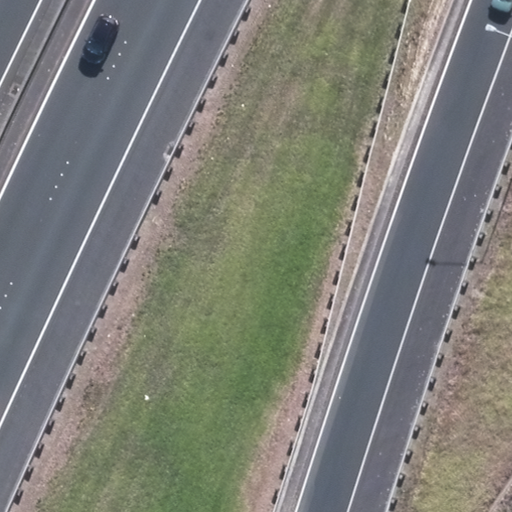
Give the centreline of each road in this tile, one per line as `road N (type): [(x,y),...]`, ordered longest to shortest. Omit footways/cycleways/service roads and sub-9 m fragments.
road 1 (motorway): [(493,0),(376,321),(317,511)]
road 2 (motorway): [(143,0),(0,307)]
